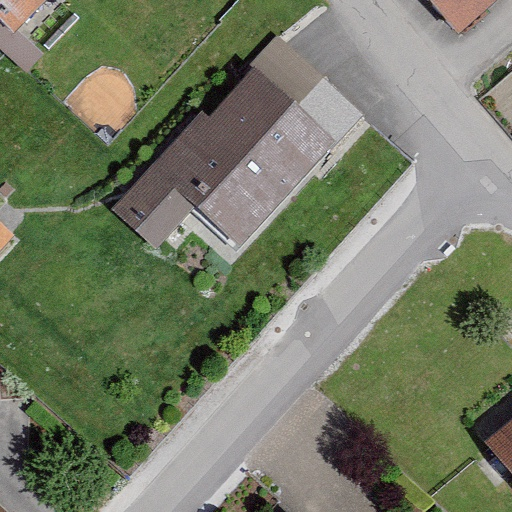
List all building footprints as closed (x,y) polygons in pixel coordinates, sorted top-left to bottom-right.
[(49,0),(0,0),(0,10),(21,30),(49,0)] [(426,0),(454,30),(486,0),(426,0)] [(235,248),(358,118),(294,58),(253,101),(240,89),(122,215),(145,236),(181,197),(235,248)] [(0,212),(0,249),(19,230),(0,212)] [(511,447),(501,457),(511,469),(511,447)]
